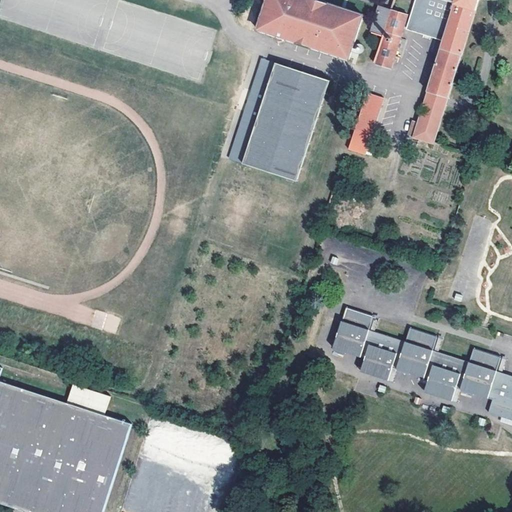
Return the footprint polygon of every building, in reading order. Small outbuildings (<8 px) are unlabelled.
[(363,14),(320,0),(269,0),(260,30),(349,58),(363,14)] [(419,0),(411,29),(437,37),(439,30),(447,33),(445,39),(419,124),(413,123),(409,136),(434,144),(479,0),(419,0)] [(372,32),(383,35),(374,63),(392,69),(408,15),(391,10),(380,6),(372,32)] [(439,30),(437,37),(445,39),(447,33),(439,30)] [(297,180),(330,81),(263,58),(230,157),(297,180)] [(372,124),(377,125),(386,98),(369,92),(369,93),(367,93),(366,97),(368,97),(360,120),(372,124)] [(377,125),(372,124),(360,120),(350,149),(367,154),(377,125)] [(511,381),(496,377),(497,371),(501,359),(473,350),(469,363),(433,352),(438,338),(410,329),(405,342),(369,331),(374,317),(347,308),(334,349),(366,359),(362,373),(389,382),(394,369),(429,380),(425,394),(452,403),(457,389),(492,401),(488,414),(511,422),(511,381)] [(104,511),(134,421),(69,401),(75,383),(37,371),(31,388),(1,379),(5,366),(0,364),(0,499),(40,511),(104,511)] [(511,375),(497,371),(496,377),(511,381),(511,375)]
